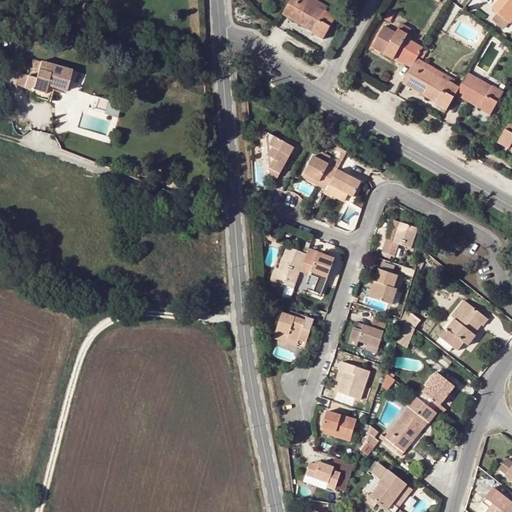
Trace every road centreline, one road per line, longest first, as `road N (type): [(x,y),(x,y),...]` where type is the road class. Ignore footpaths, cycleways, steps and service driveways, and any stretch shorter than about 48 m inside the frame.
road 1 (tertiary): [(277,511),(242,314),(222,28)]
road 2 (unclassified): [(511,206),(319,95),(222,28)]
road 3 (residential): [(359,243),(374,201),(398,191),(475,237),(511,301)]
road 4 (residential): [(310,429),(307,402),(359,243)]
